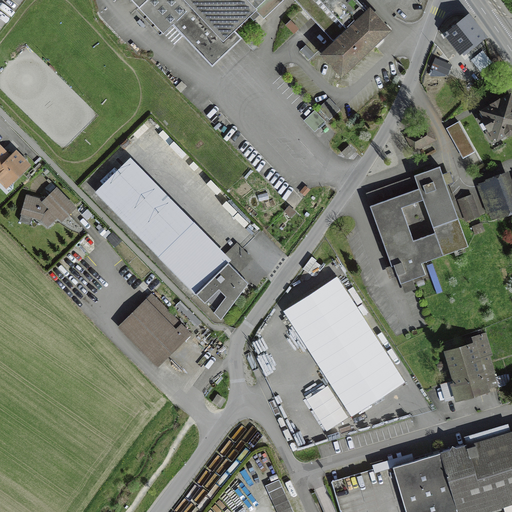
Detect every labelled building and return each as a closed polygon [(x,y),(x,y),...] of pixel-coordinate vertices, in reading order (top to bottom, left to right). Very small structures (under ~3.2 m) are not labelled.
[(266,0),(135,0),(203,71),(238,38),(232,32),(266,0)] [(293,0),(333,41),(322,52),(343,74),(387,32),(356,0),(293,0)] [(457,22),(444,33),(462,54),(482,37),(468,19),(460,26),(457,22)] [(452,65),(435,58),(431,68),(433,69),(446,74),(448,75),(452,65)] [(511,101),(509,96),(480,114),(495,138),(511,127),(511,101)] [(458,124),(446,131),(463,159),(475,152),(458,124)] [(426,128),(409,138),(416,149),(433,139),(426,128)] [(349,146),(341,153),(344,157),(352,151),(349,146)] [(0,149),(0,167),(9,158),(0,149)] [(14,153),(9,158),(0,167),(0,179),(7,187),(28,166),(14,153)] [(213,311),(221,318),(247,283),(132,164),(99,192),(205,302),(217,291),(223,297),(213,311)] [(419,188),(371,205),(398,283),(427,273),(423,261),(468,245),(440,167),(415,176),(419,188)] [(511,198),(504,177),(481,185),(493,216),(511,209),(511,198)] [(45,201),(26,197),(22,214),(42,219),(51,228),(75,207),(57,190),(45,201)] [(469,191),(461,194),(469,218),(478,215),(469,191)] [(337,279),(286,311),(352,413),(402,381),(337,279)] [(152,296),(121,326),(159,364),(190,334),(152,296)] [(469,344),(445,351),(460,398),(487,389),(478,360),(489,357),(482,335),(467,339),(469,344)] [(326,390),(308,401),(325,427),(343,416),(326,390)] [(511,431),(441,453),(458,511),(476,511),(511,501),(511,431)] [(458,511),(441,453),(335,485),(342,511),(458,511)]
